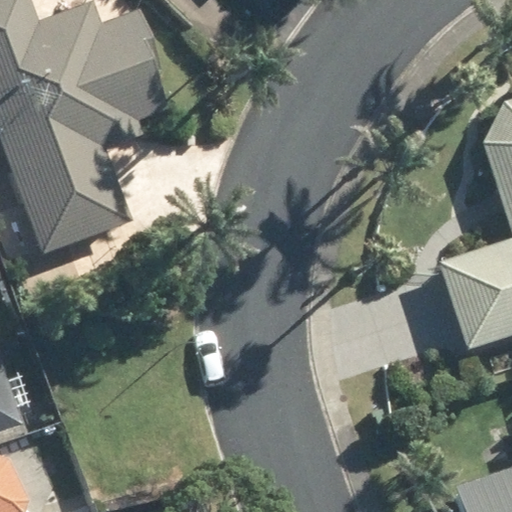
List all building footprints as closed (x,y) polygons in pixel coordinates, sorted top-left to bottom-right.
[(153,79),(160,76),(139,21),(99,37),(89,11),(38,31),(26,0),(0,0),(0,152),(41,260),(130,228),(104,158),(143,142),(138,128),(166,116),(153,79)] [(511,242),(511,248),(439,272),(466,357),(511,342),(511,105),(503,109),(482,148),(511,242)] [(0,433),(15,429),(26,422),(0,343),(0,433)] [(0,511),(17,511),(22,501),(2,460),(0,458),(0,511)] [(511,511),(511,475),(456,494),(461,511),(511,511)]
